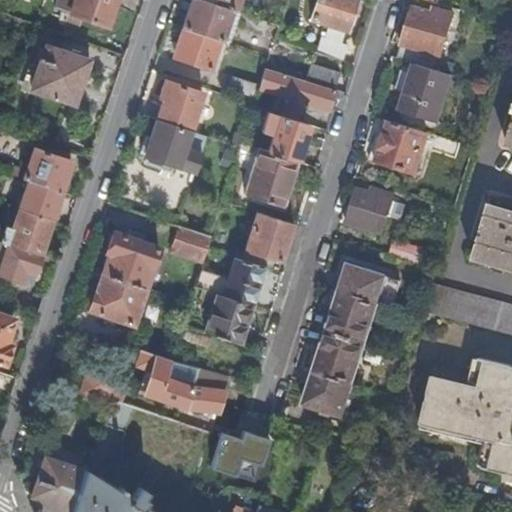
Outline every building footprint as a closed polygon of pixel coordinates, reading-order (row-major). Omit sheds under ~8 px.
[(107,27),(116,0),(74,0),(68,20),(85,25),(87,20),(107,27)] [(200,0),(191,0),(182,27),(219,39),(227,42),(238,13),(236,12),(200,0)] [(200,0),(236,12),(240,0),(200,0)] [(316,54),(342,62),(348,45),(342,43),(355,0),(315,0),(310,18),(330,24),(325,39),(321,38),(316,54)] [(413,10),(398,59),(434,70),(438,57),(441,58),(454,16),(440,12),(438,17),(413,10)] [(219,39),(182,27),(172,57),(209,69),(219,39)] [(71,55),(46,46),(31,89),(72,104),(81,79),(84,79),(85,78),(90,64),(89,63),(87,63),(88,60),(89,56),(72,50),(71,55)] [(310,66),(305,82),(334,91),(339,75),(310,66)] [(411,84),(401,114),(437,125),(452,77),(416,66),(416,69),(409,66),(404,82),(411,84)] [(282,75),(270,113),(280,116),(292,120),(298,102),(329,112),(335,91),(334,91),(305,82),(282,75)] [(255,97),(258,85),(233,76),(229,88),(255,97)] [(162,99),(155,120),(190,131),(202,93),(165,81),(159,98),(162,99)] [(292,120),(280,116),(268,153),(297,162),(308,125),(292,120)] [(190,131),(155,120),(149,137),(145,136),(139,153),(144,154),(143,156),(149,158),(172,166),(194,173),(206,137),(190,131)] [(415,177),(428,135),(388,123),(383,139),(377,138),(369,162),(375,164),(415,177)] [(0,139),(22,148),(26,136),(0,126),(0,139)] [(268,153),(259,149),(244,196),(282,207),(297,162),(268,153)] [(28,181),(61,192),(71,163),(32,150),(25,173),(13,169),(11,175),(28,181)] [(172,166),(149,158),(148,164),(170,172),(172,166)] [(18,210),(51,221),(61,192),(28,181),(18,210)] [(382,236),(388,217),(393,201),(395,196),(381,191),(379,197),(357,189),(346,224),(382,236)] [(393,201),(388,217),(402,222),(407,206),(393,201)] [(511,211),(489,205),(472,261),(511,272),(511,211)] [(7,243),(40,254),(51,221),(18,210),(12,228),(6,226),(1,241),(7,243)] [(292,224),(257,212),(242,261),(264,267),(267,258),(280,262),(292,224)] [(211,237),(179,227),(171,253),(202,263),(207,250),(211,237)] [(108,254),(101,274),(144,289),(157,249),(113,233),(106,253),(108,254)] [(385,256),(414,265),(419,250),(390,240),(385,256)] [(0,273),(29,284),(40,254),(7,243),(1,259),(0,258),(0,273)] [(200,270),(195,287),(217,294),(252,306),(264,267),(242,261),(236,258),(229,280),(200,270)] [(377,306),(381,294),(386,278),(347,265),(338,293),(377,306)] [(144,289),(101,274),(89,310),(133,324),(144,289)] [(423,312),(511,335),(511,305),(432,284),(423,312)] [(326,332),(365,345),(377,306),(338,293),(326,332)] [(217,294),(205,333),(240,345),(252,306),(217,294)] [(377,306),(384,308),(388,297),(381,294),(377,306)] [(6,343),(13,319),(0,314),(0,362),(4,364),(11,345),(6,343)] [(353,384),(365,345),(326,332),(314,372),(353,384)] [(208,416),(215,418),(217,410),(218,411),(230,376),(171,360),(141,350),(137,364),(146,368),(138,393),(184,408),(209,412),(208,416)] [(511,366),(480,358),(473,385),(432,374),(419,421),(488,439),(480,467),(511,475),(511,366)] [(343,417),(353,384),(314,372),(304,405),(343,417)] [(82,393),(106,401),(107,399),(112,384),(112,383),(88,374),(82,393)] [(112,384),(107,399),(119,403),(123,392),(120,386),(112,384)] [(199,438),(202,429),(190,425),(187,434),(199,438)] [(31,496),(56,511),(70,511),(84,470),(44,456),(31,496)] [(70,511),(151,511),(146,508),(149,503),(145,500),(149,494),(141,488),(133,500),(84,468),(84,470),(70,511)] [(231,511),(254,511),(257,505),(236,498),(231,511)]
